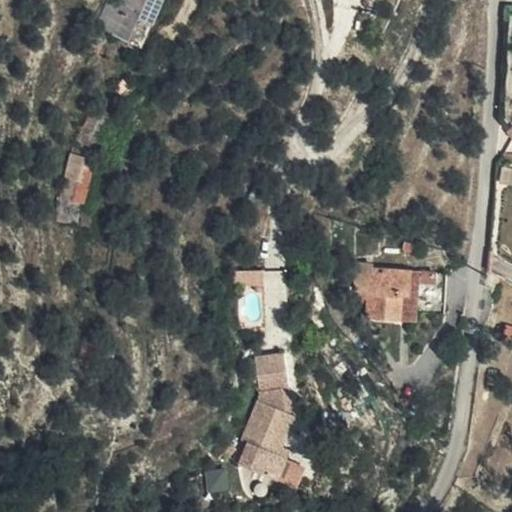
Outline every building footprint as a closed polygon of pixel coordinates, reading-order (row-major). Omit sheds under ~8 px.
[(134,12),(147,16),(154,0),(121,0),(110,25),(125,33),(134,12)] [(137,39),(147,16),(134,12),(125,33),(137,39)] [(83,221),(92,153),(68,150),(59,218),(83,221)] [(511,171),(499,171),(497,184),(511,186),(511,184),(511,171)] [(364,283),(367,266),(368,257),(348,254),(344,282),(353,283),(364,283)] [(405,274),(367,266),(364,283),(362,294),(359,316),(388,322),(389,313),(393,293),(402,294),(405,274)] [(417,277),(411,317),(438,321),(444,282),(417,277)] [(362,294),(364,283),(353,283),(352,294),(362,294)] [(236,370),(266,372),(268,339),(238,337),(236,370)] [(245,466),(260,441),(253,436),(258,426),(270,404),(238,385),(218,420),(224,423),(213,445),(245,466)] [(253,436),(260,441),(265,431),(258,426),(253,436)]
